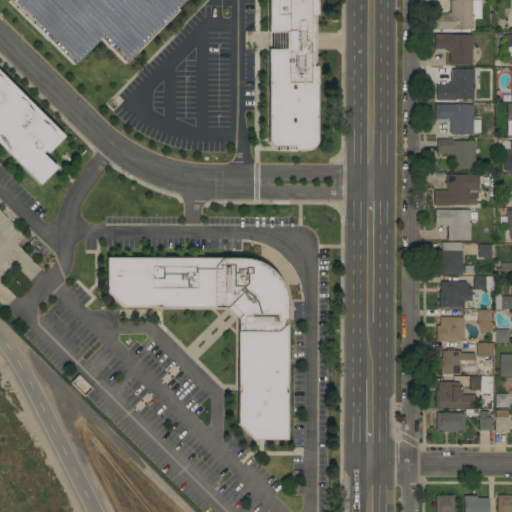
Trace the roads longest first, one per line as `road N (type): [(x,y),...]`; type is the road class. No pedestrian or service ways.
road 1 (residential): [(405,511),(407,0)]
road 2 (residential): [(0,36),(110,144),(150,168),(189,181),(370,183)]
road 3 (secondary): [(370,183),(370,0)]
road 4 (tertiary): [(367,467),(511,466)]
road 5 (secondary): [(369,323),(370,183)]
